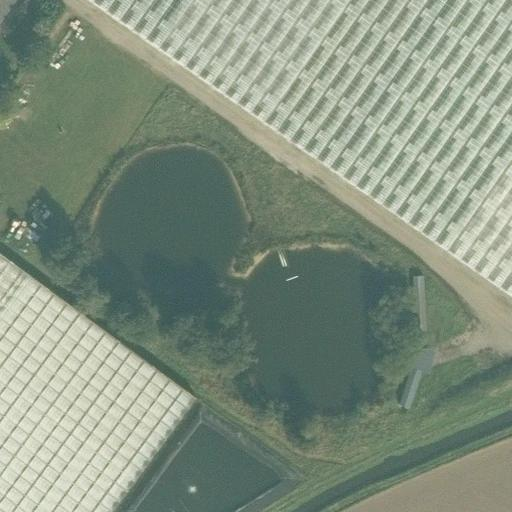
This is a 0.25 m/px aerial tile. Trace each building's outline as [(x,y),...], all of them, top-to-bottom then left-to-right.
[(0,0),(0,21),(15,0),(0,0)] [(511,0),(87,0),(511,296),(511,0)] [(41,113),(48,98),(33,91),(26,106),(41,113)] [(0,511),(112,511),(195,399),(0,254),(0,511)] [(431,373),(437,353),(417,346),(399,404),(409,407),(421,370),(431,373)]
